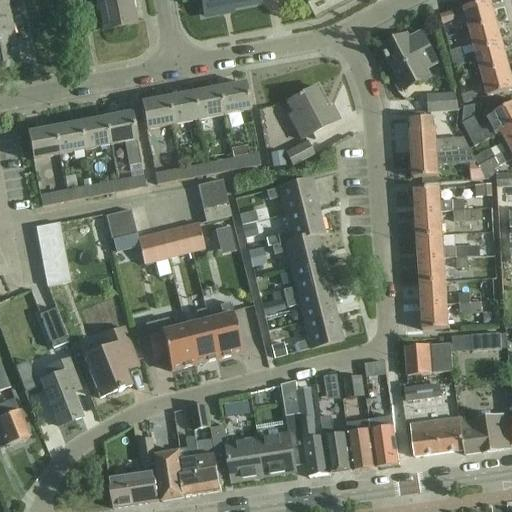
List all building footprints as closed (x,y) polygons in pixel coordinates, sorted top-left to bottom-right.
[(6,0),(0,0),(0,12),(9,10),(6,0)] [(131,0),(112,0),(96,3),(102,32),(137,25),(131,0)] [(202,0),(202,1),(199,1),(199,4),(201,4),(203,17),(222,14),(221,11),(257,4),(256,0),(202,0)] [(464,10),(470,32),(497,25),(491,3),(464,10)] [(9,10),(0,12),(0,41),(14,39),(9,10)] [(440,17),(442,25),(455,22),(452,13),(440,17)] [(476,54),(503,47),(497,25),(470,32),(476,54)] [(382,50),(404,92),(430,79),(425,71),(438,64),(422,33),(401,45),(399,41),(382,50)] [(14,39),(0,41),(0,71),(20,68),(14,39)] [(509,68),(503,47),(476,54),(482,76),(509,68)] [(450,52),(452,61),(464,57),(462,49),(450,52)] [(452,61),(454,69),(467,66),(464,57),(452,61)] [(482,76),(488,98),(511,91),(511,80),(509,68),(482,76)] [(244,85),(218,90),(223,118),(242,114),(250,113),(244,85)] [(296,114),(288,118),(301,141),(338,122),(331,109),(327,111),(316,89),(290,102),(296,114)] [(223,118),(218,90),(193,95),(198,123),(223,118)] [(476,101),(474,93),(461,96),(464,105),(476,101)] [(193,95),(167,100),(172,128),(198,123),(193,95)] [(459,112),(455,96),(428,98),(429,114),(459,112)] [(146,133),(172,128),(167,100),(141,105),(146,133)] [(263,105),(267,148),(278,147),(274,104),(263,105)] [(480,130),(476,132),(483,144),(497,137),(501,135),(511,128),(511,105),(491,116),(487,119),(492,128),(487,131),(485,128),(480,130)] [(464,109),(462,125),(463,126),(474,120),(474,107),(464,109)] [(110,148),(124,145),(128,168),(140,166),(131,115),(104,120),(110,148)] [(110,148),(104,120),(79,125),(84,153),(110,148)] [(410,133),(412,156),(437,155),(460,153),(470,153),(463,140),(436,142),(436,131),(434,131),(433,120),(411,121),(412,133),(410,133)] [(79,125),(53,130),(59,158),(84,153),(79,125)] [(474,160),(479,168),(495,160),(506,154),(511,150),(511,128),(501,135),(506,143),(501,146),(491,151),(474,160)] [(27,135),(32,163),(59,158),(53,130),(27,135)] [(476,132),(468,137),(474,148),(483,144),(476,132)] [(292,168),(313,157),(306,144),(285,155),(292,168)] [(511,150),(506,154),(495,160),(479,168),(483,177),(500,168),(510,162),(511,161),(511,150)] [(437,155),(412,156),(413,180),(439,178),(438,169),(477,166),(474,160),(470,153),(460,153),(437,155)] [(250,157),(232,161),(234,172),(252,169),(260,167),(258,156),(250,157)] [(206,166),(208,177),(226,174),(224,162),(206,166)] [(180,170),(182,182),(201,179),(199,167),(180,170)] [(156,187),(175,183),(173,172),(154,175),(156,187)] [(511,175),(497,177),(497,189),(511,188),(511,175)] [(116,183),(118,194),(137,191),(135,179),(116,183)] [(197,188),(199,200),(225,194),(222,182),(197,188)] [(285,217),(317,209),(311,182),(278,190),(266,193),(268,202),(280,199),(285,217)] [(90,188),(93,199),(111,196),(109,184),(90,188)] [(65,193),(67,204),(86,201),(83,189),(65,193)] [(416,216),(441,214),(453,213),(463,212),(462,203),(440,204),(439,191),(440,191),(440,190),(414,192),(414,193),(416,216)] [(41,209),(60,205),(58,194),(39,198),(41,209)] [(199,200),(202,213),(228,206),(225,194),(199,200)] [(228,206),(202,213),(205,225),(231,219),(228,206)] [(316,237),(316,238),(324,236),(317,209),(285,217),(289,235),(277,238),(279,246),(316,237)] [(105,218),(108,231),(133,224),(130,212),(105,218)] [(464,223),(463,212),(453,213),(454,224),(464,223)] [(417,239),(443,237),(441,214),(416,216),(417,239)] [(111,243),(136,236),(133,224),(108,231),(111,243)] [(38,243),(61,238),(59,225),(36,230),(36,229),(35,229),(38,243)] [(197,226),(185,229),(192,254),(204,251),(197,226)] [(192,254),(185,229),(173,232),(180,257),(192,254)] [(168,261),(180,257),(173,232),(161,235),(168,261)] [(228,232),(214,235),(217,247),(230,244),(228,232)] [(161,235),(149,238),(156,264),(168,261),(161,235)] [(511,236),(499,238),(500,248),(511,246),(511,236)] [(279,246),(271,248),(273,256),(285,253),(290,271),(323,263),(316,238),(316,237),(279,246)] [(443,250),(443,237),(417,239),(419,262),(444,260),(456,259),(466,259),(465,249),(443,250)] [(61,238),(38,243),(40,254),(64,250),(61,238)] [(156,264),(149,238),(137,241),(143,267),(156,264)] [(64,250),(40,254),(42,266),(66,261),(64,250)] [(467,270),(466,259),(456,259),(457,270),(467,270)] [(420,285),(446,283),(444,260),(419,262),(420,285)] [(66,261),(42,266),(44,277),(68,273),(66,261)] [(323,263),(290,271),(294,289),(282,292),(284,301),(329,290),(323,263)] [(70,285),(68,273),(44,277),(47,289),(70,285)] [(446,296),(446,283),(420,285),(422,308),(447,306),(459,306),(469,305),(468,295),(446,296)] [(329,290),(284,301),(286,310),(299,307),(303,324),(336,316),(329,290)] [(481,304),(469,305),(459,306),(460,316),(482,315),(481,304)] [(222,319),(208,323),(218,361),(242,356),(240,350),(241,350),(240,349),(239,345),(239,344),(229,305),(219,308),(222,319)] [(449,329),(447,306),(422,308),(423,331),(423,332),(449,330),(449,329)] [(39,317),(52,351),(67,345),(54,311),(39,317)] [(196,316),(182,319),(184,329),(194,367),(197,367),(198,367),(198,366),(202,365),(202,366),(203,366),(203,365),(218,361),(208,323),(205,311),(195,314),(196,316)] [(310,351),(342,343),(336,316),(303,324),(307,342),(295,345),(297,354),(310,351)] [(167,321),(145,326),(148,339),(147,339),(153,360),(166,357),(168,362),(167,362),(167,363),(168,363),(169,367),(168,367),(169,368),(171,374),(194,367),(184,329),(170,332),(167,321)] [(136,362),(124,330),(100,339),(105,351),(83,359),(99,400),(131,388),(123,368),(136,362)] [(92,354),(103,351),(97,332),(86,336),(92,354)] [(500,336),(472,337),(473,353),(501,351),(500,336)] [(405,350),(408,378),(453,374),(451,346),(405,350)] [(82,391),(71,361),(46,371),(49,380),(41,384),(58,428),(81,420),(71,395),(82,391)] [(24,394),(38,389),(28,363),(14,369),(24,394)] [(405,363),(393,365),(398,391),(410,389),(405,363)] [(0,366),(0,393),(9,390),(0,366)] [(385,366),(365,368),(367,381),(387,379),(385,366)] [(337,379),(324,381),(328,404),(340,402),(337,379)] [(361,380),(342,382),(344,403),(363,401),(361,380)] [(297,391),(296,383),(281,387),(282,395),(297,391)] [(421,402),(431,399),(428,383),(417,384),(421,402)] [(300,418),(307,462),(309,480),(330,477),(323,439),(312,441),(311,435),(314,435),(312,421),(314,421),(310,392),(296,394),(300,418)] [(14,401),(0,406),(0,434),(5,448),(29,439),(14,401)] [(248,404),(240,405),(242,416),(250,415),(248,404)] [(190,412),(194,434),(211,431),(207,407),(190,412)] [(459,419),(459,420),(460,420),(464,452),(465,457),(482,454),(483,455),(501,452),(500,452),(510,450),(505,417),(465,423),(465,419),(459,419)] [(294,464),(307,462),(300,418),(286,420),(289,438),(258,443),(264,479),(295,474),(294,464)] [(331,420),(321,422),(323,439),(330,477),(353,473),(347,436),(343,436),(334,438),(331,420)] [(441,455),(464,452),(460,420),(459,420),(410,427),(415,459),(441,455)] [(368,424),(346,428),(346,431),(346,432),(347,436),(353,473),(375,470),(369,432),(368,424)] [(399,466),(398,459),(393,425),(387,426),(388,430),(369,432),(375,470),(399,466)] [(264,479),(258,443),(228,448),(225,429),(211,431),(219,477),(231,475),(233,484),(264,479)] [(143,466),(155,464),(151,440),(140,442),(143,466)] [(181,478),(184,501),(202,498),(198,471),(202,471),(201,466),(196,467),(196,462),(198,461),(196,449),(195,444),(186,445),(189,463),(182,464),(184,477),(181,478)] [(220,495),(220,494),(214,459),(208,460),(206,447),(196,449),(198,461),(196,462),(196,467),(201,466),(202,471),(198,471),(202,498),(220,495)] [(163,504),(184,501),(181,478),(184,477),(182,464),(180,455),(155,459),(163,504)] [(114,511),(159,504),(154,472),(109,479),(114,511)]
